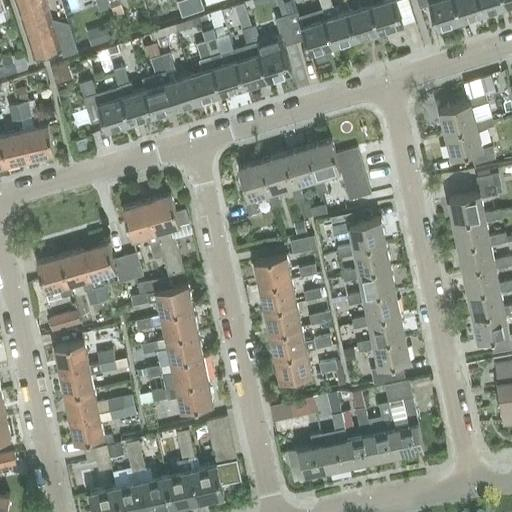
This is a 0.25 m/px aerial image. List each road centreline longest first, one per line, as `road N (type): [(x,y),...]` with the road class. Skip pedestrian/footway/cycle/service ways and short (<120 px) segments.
road 1 (residential): [(472,487),(387,82)]
road 2 (residential): [(273,511),(194,145)]
road 3 (residential): [(57,511),(0,237)]
road 4 (residential): [(194,145),(387,82)]
road 5 (residential): [(0,202),(194,145)]
road 6 (residential): [(387,82),(511,44)]
road 7 (residential): [(352,511),(472,487)]
